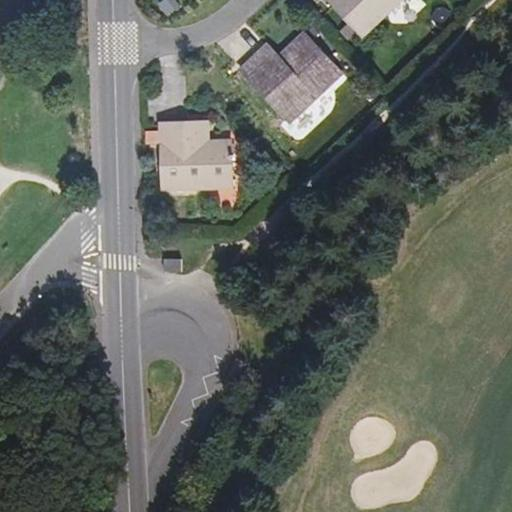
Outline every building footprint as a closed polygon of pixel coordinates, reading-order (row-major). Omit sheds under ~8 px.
[(166,0),(159,6),(167,17),(181,7),(176,0),(166,0)] [(330,0),(330,1),(365,37),(404,0),(330,0)] [(291,124),(344,74),(305,32),(279,57),(272,64),(260,51),(239,70),(291,124)] [(279,57),(268,44),(260,51),(272,64),(279,57)] [(209,140),(209,122),(198,123),(199,140),(209,140)] [(198,123),(161,123),(163,190),(233,188),(232,140),(209,140),(199,140),(198,123)] [(165,259),(165,272),(182,272),(182,260),(165,259)] [(246,365),(234,360),(227,377),(239,382),(246,365)]
